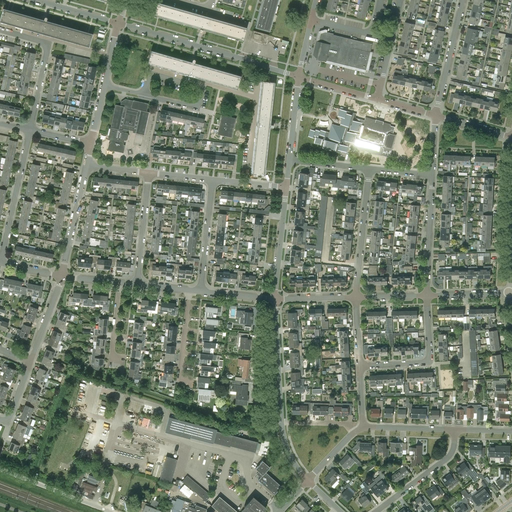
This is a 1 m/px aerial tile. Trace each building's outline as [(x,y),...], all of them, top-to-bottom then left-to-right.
[(262,0),(256,21),(255,27),(254,27),(269,31),(277,0),(262,0)] [(451,2),(443,0),(441,6),(450,8),(451,2)] [(238,38),(239,39),(240,39),(243,40),(246,29),(205,17),(156,4),(153,14),(158,15),(159,16),(195,26),(198,27),(197,31),(201,32),(205,34),(206,29),(209,30),(238,38)] [(337,6),(328,4),(326,10),(335,12),(337,6)] [(472,10),(481,12),(482,6),(473,4),(472,10)] [(368,7),(359,5),(358,11),(367,13),(368,7)] [(408,11),(417,13),(418,7),(409,5),(408,11)] [(450,8),(441,6),(440,12),(449,14),(450,8)] [(89,34),(87,34),(51,23),(48,23),(49,18),(45,17),(41,16),(39,20),(36,19),(8,11),(7,11),(2,10),(0,18),(0,20),(41,32),(89,46),(92,35),(89,34)] [(481,12),(472,10),(471,17),(479,19),(479,18),(480,15),(481,12)] [(367,13),(358,11),(357,17),(365,19),(367,13)] [(417,13),(408,11),(406,17),(415,19),(417,13)] [(449,14),(440,12),(438,18),(447,20),(449,14)] [(479,19),(471,17),(469,23),(478,25),(479,19)] [(447,20),(438,18),(437,24),(446,26),(447,20)] [(489,27),(485,26),(484,29),(491,31),(493,22),(490,21),(490,22),(491,22),(489,27)] [(404,28),(413,30),(414,24),(405,22),(404,28)] [(402,34),(411,36),(413,30),(404,28),(402,34)] [(480,31),(468,28),(467,34),(475,36),(475,37),(478,37),(480,31)] [(443,38),(444,32),(436,29),(434,35),(443,38)] [(268,35),(253,31),(251,40),(265,44),(268,35)] [(370,52),(372,44),(362,42),(360,41),(333,35),(334,34),(331,33),(329,33),(325,32),(321,33),(316,55),(317,57),(319,59),(360,68),(363,69),(366,70),(368,62),(369,58),(369,56),(370,52)] [(401,40),(410,42),(411,36),(402,34),(401,40)] [(465,41),(474,43),(475,37),(475,36),(467,34),(465,41)] [(443,38),(434,35),(433,41),(441,43),(442,43),(443,38)] [(400,46),(409,48),(410,42),(401,40),(400,46)] [(442,43),(441,43),(433,41),(431,47),(440,49),(442,43)] [(464,47),(472,49),(474,43),(465,41),(464,47)] [(511,48),(511,44),(504,43),(503,49),(511,51),(511,48)] [(409,48),(400,46),(398,52),(407,54),(409,48)] [(440,49),(431,47),(430,53),(439,55),(440,49)] [(462,53),(471,55),(472,49),(464,47),(462,53)] [(511,51),(503,49),(501,56),(510,57),(511,51)] [(26,52),(26,55),(25,54),(22,55),(23,57),(25,58),(34,60),(35,54),(26,52)] [(237,88),(240,78),(237,77),(235,76),(199,66),(195,65),(197,60),(193,59),(189,58),(187,63),(184,62),(156,54),(154,53),(151,52),(148,62),(189,74),(237,88)] [(439,55),(430,53),(428,59),(437,61),(439,55)] [(461,59),(469,61),(471,55),(462,53),(461,59)] [(54,64),(63,66),(65,60),(63,60),(64,59),(64,57),(58,55),(57,58),(56,58),(54,64)] [(459,66),(467,68),(468,68),(469,61),(461,59),(459,66)] [(509,64),(500,62),(499,68),(508,70),(509,64)] [(86,71),(95,73),(97,67),(88,65),(86,71)] [(458,72),(466,74),(468,68),(467,68),(459,66),(458,72)] [(508,70),(499,68),(498,74),(506,76),(508,70)] [(398,84),(401,72),(395,70),(394,74),(392,82),(398,84)] [(401,72),(398,84),(405,85),(407,77),(408,73),(401,72)] [(456,78),(464,80),(465,80),(466,74),(458,72),(456,78)] [(506,76),(498,74),(496,81),(505,82),(506,76)] [(411,87),(413,79),(407,77),(405,85),(411,87)] [(417,88),(419,80),(413,79),(411,87),(417,88)] [(423,90),(425,81),(419,80),(417,88),(423,90)] [(273,82),(262,81),(258,124),(252,174),(263,175),(263,171),(264,170),(268,129),(273,130),(273,125),(273,121),(269,121),(273,88),(273,87),(273,82)] [(425,81),(423,90),(430,91),(432,83),(425,81)] [(495,87),(504,89),(505,82),(496,81),(495,87)] [(28,89),(18,87),(17,93),(26,95),(28,89)] [(57,95),(48,93),(46,99),(55,101),(57,95)] [(455,93),(453,101),(459,103),(461,94),(455,93)] [(465,104),(467,96),(461,94),(459,103),(465,104)] [(472,106),(474,97),(467,96),(465,104),(472,106)] [(478,107),(480,99),(474,97),(472,106),(478,107)] [(107,150),(123,153),(125,145),(123,145),(124,140),(126,140),(127,139),(128,134),(127,133),(126,133),(126,132),(129,130),(132,131),(132,133),(135,133),(136,133),(144,135),(149,112),(146,111),(148,104),(133,100),(133,101),(126,99),(126,100),(125,100),(122,102),(122,103),(121,103),(120,106),(115,104),(111,126),(110,128),(109,128),(107,135),(108,137),(108,140),(111,141),(111,142),(109,143),(107,150)] [(484,109),(486,100),(480,99),(478,107),(484,109)] [(89,102),(80,100),(79,107),(88,109),(89,102)] [(490,110),(492,102),(486,100),(484,109),(490,110)] [(497,112),(499,103),(492,102),(490,110),(497,112)] [(15,107),(13,116),(19,117),(21,108),(15,107)] [(156,118),(159,118),(159,119),(160,120),(165,122),(166,118),(168,111),(161,109),(161,113),(157,112),(156,118)] [(311,127),(308,137),(315,139),(314,143),(321,145),(320,147),(333,151),(338,152),(340,153),(341,151),(346,152),(348,146),(347,146),(349,142),(354,143),(353,147),(354,148),(365,151),(368,152),(381,156),(389,158),(394,141),(396,135),(393,134),(395,127),(390,126),(390,125),(383,123),(380,122),(376,121),(365,118),(365,120),(354,117),(355,113),(349,112),(348,111),(340,109),(338,116),(342,118),(340,124),(341,125),(341,127),(340,126),(340,127),(336,125),(331,128),(329,133),(326,132),(326,131),(320,130),(320,131),(315,130),(315,131),(313,130),(314,128),(311,127)] [(47,123),(50,111),(45,111),(44,112),(41,122),(47,123)] [(219,127),(217,134),(224,136),(232,138),(236,118),(222,115),(219,125),(219,127)] [(73,119),(71,129),(77,130),(79,121),(79,118),(75,117),(75,120),(73,119)] [(206,123),(203,122),(204,119),(198,118),(196,125),(202,126),(202,128),(205,128),(206,123)] [(9,144),(16,145),(17,142),(17,141),(17,139),(9,137),(8,140),(9,140),(9,144)] [(7,150),(15,152),(16,145),(9,144),(7,150)] [(149,153),(153,153),(152,156),(159,157),(159,149),(160,146),(154,145),(153,146),(153,147),(150,147),(149,153)] [(6,157),(13,158),(15,152),(7,150),(6,157)] [(184,152),(183,160),(190,160),(190,157),(193,157),(193,151),(190,151),(190,153),(184,152)] [(202,162),(203,154),(197,153),(197,152),(193,151),(193,157),(196,158),(196,161),(202,162)] [(444,164),(448,164),(447,171),(444,171),(438,171),(438,174),(450,175),(450,172),(451,164),(451,155),(444,155),(444,164)] [(227,157),(227,164),(233,165),(233,162),(236,162),(237,156),(234,156),(234,157),(227,157)] [(4,163),(12,165),(13,158),(6,157),(4,163)] [(31,170),(38,172),(39,166),(43,166),(43,163),(35,161),(34,165),(32,164),(31,170)] [(3,169),(10,171),(12,165),(4,163),(3,169)] [(65,178),(72,179),(73,173),(71,173),(72,170),(63,168),(63,171),(66,172),(65,178)] [(1,176),(9,178),(10,171),(3,169),(1,176)] [(300,180),(308,181),(309,177),(310,177),(317,178),(317,175),(317,174),(309,173),(309,174),(301,173),(300,180)] [(329,183),(330,175),(323,174),(322,179),(320,179),(319,182),(319,186),(325,187),(325,183),(329,183)] [(330,175),(329,183),(333,184),(332,187),(338,188),(339,181),(336,181),(337,176),(330,175)] [(9,178),(1,176),(0,182),(0,185),(7,187),(7,184),(9,178)] [(348,185),(349,177),(342,176),(342,181),(339,181),(338,188),(344,189),(344,185),(348,185)] [(356,178),(349,177),(348,185),(348,189),(352,190),(357,190),(358,183),(355,183),(356,178)] [(308,181),(300,180),(299,187),(304,187),(304,190),(311,191),(312,185),(308,185),(308,181)] [(383,190),(384,181),(378,181),(377,190),(380,190),(380,192),(379,192),(379,196),(376,195),(376,197),(376,200),(378,200),(382,200),(382,197),(383,190)] [(391,182),(390,191),(389,197),(389,201),(393,201),(393,199),(392,199),(393,191),(396,192),(397,183),(391,182)] [(408,193),(409,184),(402,184),(402,185),(399,184),(398,194),(401,194),(401,192),(408,193)] [(421,194),(421,189),(422,189),(423,189),(424,187),(423,186),(422,186),(415,185),(414,194),(413,201),(413,204),(419,204),(420,201),(417,200),(417,194),(421,194)] [(34,190),(27,188),(25,195),(28,195),(27,198),(35,200),(36,197),(33,196),(34,190)] [(197,196),(197,198),(203,199),(204,191),(201,191),(201,188),(195,188),(194,195),(197,196)] [(310,196),(311,191),(304,190),(304,193),(299,192),(298,199),(306,200),(310,200),(310,196)] [(258,194),(257,202),(257,205),(265,206),(266,205),(267,199),(264,199),(264,195),(258,194)] [(55,204),(64,206),(64,203),(67,204),(68,197),(61,196),(59,202),(56,201),(55,204)] [(89,206),(96,207),(98,201),(99,201),(100,198),(96,198),(94,197),(93,200),(90,199),(89,206)] [(23,207),(30,208),(31,202),(35,203),(35,200),(27,198),(26,201),(24,200),(23,207)] [(302,209),(309,210),(309,207),(310,204),(306,204),(306,200),(298,199),(297,206),(302,206),(302,209)] [(127,210),(135,211),(135,205),(132,205),(133,201),(127,201),(126,204),(128,204),(127,210)] [(451,202),(442,201),(442,208),(444,208),(444,211),(454,211),(454,212),(455,212),(455,208),(451,208),(451,202)] [(56,214),(64,216),(65,210),(63,209),(64,206),(55,204),(55,207),(58,208),(56,214)] [(154,213),(162,214),(162,208),(164,208),(164,205),(158,204),(158,207),(155,207),(154,213)] [(190,217),(198,218),(199,212),(196,211),(196,208),(190,207),(190,211),(189,211),(188,217),(190,217)] [(296,218),(304,219),(305,215),(308,215),(309,210),(302,209),(302,212),(296,211),(296,218)] [(218,220),(225,221),(226,215),(227,215),(228,212),(222,211),(221,214),(218,214),(218,220)] [(441,220),(450,221),(450,215),(454,215),(454,212),(454,211),(444,211),(444,214),(442,214),(441,220)] [(483,221),(492,222),(492,215),(483,215),(483,213),(476,212),(476,215),(483,216),(483,221)] [(254,224),(262,225),(262,218),(259,218),(260,215),(254,214),(254,217),(255,218),(254,224)] [(304,219),(296,218),(295,225),(300,225),(300,228),(307,229),(310,229),(310,226),(307,226),(308,223),(304,223),(304,219)] [(417,232),(417,225),(409,224),(405,223),(404,226),(408,227),(408,231),(417,232)] [(307,229),(300,228),(300,231),(294,230),(294,237),(296,237),(302,238),(306,238),(306,234),(307,229)] [(343,239),(352,240),(353,234),(349,233),(349,231),(344,230),(344,233),(343,236),(340,236),(339,235),(334,234),(331,234),(331,238),(333,238),(343,239)] [(60,234),(52,232),(49,232),(49,233),(48,233),(48,236),(48,238),(59,240),(60,234)] [(90,238),(82,236),(81,242),(84,243),(83,246),(86,247),(89,247),(90,244),(88,244),(90,238)] [(298,244),(298,247),(305,248),(305,242),(306,238),(302,238),(296,237),(294,237),(293,244),(298,244)] [(481,252),(485,251),(485,247),(486,247),(486,248),(487,249),(488,249),(489,248),(489,247),(490,247),(491,241),(482,240),(482,241),(480,240),(479,243),(482,243),(481,252)] [(131,242),(124,241),(123,247),(122,247),(121,250),(124,251),(127,251),(128,248),(131,248),(131,242)] [(150,250),(153,251),(153,254),(159,254),(159,251),(160,251),(161,245),(158,245),(151,244),(150,250)] [(292,256),(300,257),(301,253),(304,253),(305,248),(298,247),(298,250),(292,249),(292,256)] [(193,258),(191,258),(191,255),(194,255),(195,249),(187,248),(186,254),(185,254),(185,257),(186,257),(186,260),(193,261),(193,258)] [(222,252),(214,251),(214,257),(217,257),(216,261),(217,261),(222,261),(224,261),(224,258),(223,258),(221,258),(222,252)] [(85,258),(84,266),(91,267),(91,262),(94,262),(95,255),(89,255),(89,258),(85,258)] [(103,268),(104,260),(100,259),(100,256),(95,255),(94,262),(97,262),(96,268),(103,268)] [(258,256),(251,255),(248,255),(248,261),(249,261),(248,264),(250,264),(254,265),(255,262),(258,262),(258,256)] [(300,257),(292,256),(291,263),(296,263),(296,266),(301,267),(303,267),(303,261),(300,261),(300,257)] [(104,260),(103,268),(110,269),(110,264),(113,264),(114,257),(108,257),(108,260),(104,260)] [(122,270),(123,262),(119,261),(119,258),(114,257),(113,264),(116,264),(115,270),(122,270)] [(123,262),(122,270),(129,271),(130,263),(130,259),(127,259),(127,262),(123,262)] [(158,274),(159,266),(155,265),(156,262),(150,261),(149,268),(152,268),(151,274),(158,274)] [(166,267),(165,275),(172,276),(172,271),(175,271),(176,264),(170,263),(170,267),(166,267)] [(184,277),(185,269),(181,268),(182,265),(176,264),(175,271),(178,271),(177,276),(184,277)] [(222,281),(223,273),(219,272),(219,267),(214,266),(213,271),(213,274),(213,275),(215,275),(215,280),(222,281)] [(343,268),(341,268),(340,271),(340,278),(340,285),(346,285),(346,278),(343,278),(343,271),(348,272),(348,269),(343,268)] [(230,273),(229,282),(235,283),(236,277),(239,278),(239,271),(234,270),(233,274),(230,273)] [(248,284),(249,275),(245,275),(245,271),(239,271),(239,278),(241,278),(241,283),(248,284)] [(249,275),(248,284),(254,285),(255,276),(256,272),(253,272),(252,276),(249,275)] [(8,288),(10,279),(4,278),(3,283),(0,282),(0,283),(0,289),(1,290),(2,287),(8,288)] [(10,279),(8,288),(8,291),(13,292),(14,289),(16,280),(10,279)] [(14,289),(20,291),(19,294),(22,294),(24,287),(21,286),(22,282),(16,280),(14,289)] [(32,293),(34,284),(28,283),(27,288),(24,287),(22,294),(25,295),(26,292),(32,293)] [(42,291),(39,290),(40,286),(34,284),(32,293),(31,296),(40,298),(42,291)] [(73,293),(73,296),(69,296),(68,304),(75,305),(75,304),(79,305),(79,302),(80,293),(73,293)] [(79,302),(83,303),(83,306),(89,306),(90,298),(87,298),(87,294),(80,293),(79,302)] [(99,304),(100,295),(93,295),(92,299),(90,298),(89,306),(95,307),(95,304),(99,304)] [(110,300),(107,300),(107,296),(100,295),(99,304),(103,305),(102,310),(108,310),(110,300)] [(147,309),(148,301),(141,300),(141,304),(138,303),(137,311),(143,312),(147,312),(147,309)] [(148,301),(147,309),(151,310),(151,313),(154,313),(156,313),(157,314),(157,313),(158,306),(155,305),(155,301),(148,301)] [(27,312),(35,315),(38,309),(34,307),(35,305),(29,302),(27,308),(29,309),(27,312)] [(167,311),(168,303),(161,302),(160,306),(158,306),(157,313),(163,314),(164,311),(167,311)] [(178,308),(175,307),(175,303),(168,303),(167,311),(171,312),(170,315),(177,316),(178,308)] [(204,319),(206,319),(212,319),(212,312),(216,313),(216,314),(220,315),(221,308),(205,307),(204,319)] [(292,310),(292,313),(288,313),(288,320),(297,320),(297,316),(300,316),(300,313),(303,312),(303,309),(292,310)] [(494,316),(494,314),(495,314),(496,313),(496,310),(495,309),(494,309),(488,309),(488,316),(488,325),(489,324),(489,328),(497,327),(496,323),(492,324),(492,319),(496,319),(495,316),(494,316)] [(247,311),(236,310),(235,317),(244,318),(243,324),(251,325),(252,312),(247,312),(247,311)] [(58,319),(66,322),(67,318),(70,320),(72,314),(65,311),(64,313),(60,312),(58,319)] [(35,315),(27,312),(26,316),(24,315),(22,320),(28,323),(29,320),(33,321),(35,315)] [(98,325),(107,326),(107,319),(104,319),(104,316),(96,315),(95,321),(98,322),(98,325)] [(59,327),(58,329),(65,332),(67,326),(65,325),(66,322),(58,319),(55,325),(59,327)] [(206,319),(206,323),(205,330),(212,331),(213,324),(217,325),(218,320),(212,319),(206,319)] [(21,330),(28,333),(31,327),(27,325),(28,323),(22,320),(20,326),(22,327),(21,330)] [(134,329),(142,330),(143,326),(146,327),(146,324),(150,324),(151,321),(139,320),(138,322),(134,322),(134,329)] [(297,320),(288,320),(289,327),(293,327),(293,330),(301,329),(300,323),(297,323),(297,320)] [(3,321),(0,326),(0,329),(5,331),(9,323),(3,321)] [(167,333),(176,334),(177,327),(173,326),(174,323),(166,322),(165,329),(168,329),(167,333)] [(107,326),(98,325),(98,329),(95,329),(94,335),(102,336),(102,333),(106,334),(107,326)] [(28,333),(21,330),(17,329),(16,331),(16,332),(17,333),(17,335),(26,339),(28,333)] [(57,332),(53,330),(51,337),(59,340),(60,337),(63,338),(64,335),(65,332),(58,329),(57,332)] [(142,330),(134,329),(133,336),(137,337),(137,339),(145,340),(145,334),(143,334),(142,333),(142,330)] [(289,340),(298,340),(298,336),(301,336),(301,329),(293,330),(293,333),(289,333),(289,340)] [(203,330),(202,335),(201,342),(204,342),(209,343),(209,342),(210,336),(214,336),(215,331),(212,331),(205,330),(203,330)] [(176,334),(167,333),(167,336),(164,336),(163,342),(172,343),(172,340),(175,341),(176,334)] [(248,339),(248,338),(249,334),(239,333),(238,337),(240,337),(239,348),(249,349),(251,339),(248,339)] [(96,345),(105,346),(105,339),(102,339),(102,336),(94,335),(93,341),(96,342),(96,345)] [(59,340),(51,337),(48,344),(52,345),(51,348),(58,351),(60,345),(58,344),(59,340)] [(131,349),(140,350),(141,346),(144,347),(145,340),(137,339),(136,342),(132,342),(131,349)] [(298,340),(289,340),(290,347),(294,347),(294,350),(302,349),(301,343),(298,343),(298,340)] [(165,353),(174,354),(175,346),(171,346),(172,343),(163,342),(163,349),(166,349),(165,353)] [(204,342),(203,347),(202,354),(210,355),(210,354),(211,347),(215,348),(215,347),(215,343),(209,342),(209,343),(204,342)] [(105,346),(96,345),(95,349),(92,348),(92,355),(100,356),(100,353),(104,353),(105,346)] [(43,356),(52,359),(53,356),(56,357),(58,351),(51,348),(50,350),(46,349),(43,356)] [(140,350),(131,349),(131,356),(135,357),(135,359),(142,360),(143,354),(140,353),(140,350)] [(290,353),(290,360),(299,359),(303,359),(303,358),(302,355),(302,352),(304,352),(304,350),(304,349),(302,349),(294,350),(294,352),(290,353)] [(174,354),(165,353),(165,356),(162,356),(161,362),(169,363),(170,360),(173,361),(174,354)] [(200,353),(200,358),(199,365),(201,365),(207,366),(207,359),(212,359),(212,355),(210,354),(210,355),(202,354),(200,353)] [(100,356),(92,355),(91,362),(92,363),(94,363),(92,367),(92,368),(97,370),(99,370),(100,366),(102,366),(103,359),(99,358),(100,356)] [(52,359),(43,356),(41,363),(45,364),(44,367),(51,369),(53,364),(50,362),(52,359)] [(129,369),(138,370),(138,366),(142,366),(142,360),(135,359),(134,362),(130,361),(129,369)] [(243,366),(242,378),(235,377),(234,380),(241,381),(245,381),(245,378),(247,378),(249,360),(238,359),(237,366),(243,366)] [(303,359),(299,359),(290,360),(291,367),(295,367),(295,370),(303,369),(303,363),(304,363),(303,359)] [(501,361),(493,362),(490,362),(491,369),(494,368),(502,367),(501,361)] [(163,372),(172,373),(173,366),(169,366),(169,363),(161,362),(161,368),(164,369),(163,372)] [(5,373),(12,376),(15,370),(8,367),(8,365),(5,364),(4,364),(3,366),(3,367),(3,368),(4,369),(3,372),(5,373)] [(201,370),(200,377),(207,378),(208,371),(216,372),(217,367),(207,366),(201,365),(201,366),(201,370)] [(37,375),(45,378),(46,374),(49,375),(51,369),(44,367),(43,369),(39,368),(37,375)] [(138,370),(129,369),(129,376),(133,376),(132,379),(140,380),(141,374),(138,373),(138,370)] [(300,379),(300,376),(303,376),(303,369),(295,370),(295,372),(291,373),(291,380),(300,379)] [(12,376),(5,373),(3,372),(2,376),(0,375),(0,376),(0,381),(6,383),(7,381),(10,382),(12,376)] [(172,373),(163,372),(163,376),(160,376),(159,382),(167,383),(168,380),(171,380),(172,373)] [(433,387),(436,387),(435,376),(433,376),(433,372),(426,373),(427,384),(430,383),(430,380),(432,380),(433,387)] [(45,378),(37,375),(34,381),(38,383),(37,385),(44,388),(46,382),(43,381),(45,378)] [(210,378),(207,378),(200,377),(198,377),(197,389),(199,389),(204,389),(205,382),(209,383),(210,378)] [(493,386),(496,387),(496,390),(503,391),(505,391),(505,384),(501,384),(501,381),(507,381),(507,378),(499,378),(499,380),(493,380),(493,386)] [(292,387),(296,387),(296,389),(304,389),(304,383),(305,383),(304,379),(300,379),(291,380),(292,387)] [(242,386),(240,386),(241,381),(234,380),(232,380),(231,385),(230,385),(229,393),(236,394),(235,403),(247,404),(248,395),(246,395),(247,385),(242,385),(242,386)] [(342,383),(343,387),(343,389),(341,390),(341,393),(348,392),(348,389),(347,389),(347,386),(351,386),(350,380),(342,380),(339,380),(336,381),(332,381),(332,383),(336,383),(336,384),(342,383)] [(0,391),(6,394),(8,387),(5,386),(6,383),(0,381),(0,391)] [(32,386),(29,393),(38,396),(39,393),(42,394),(44,388),(37,385),(36,388),(32,386)] [(211,390),(204,389),(199,389),(197,401),(205,401),(206,394),(210,395),(211,390)] [(507,394),(502,394),(503,391),(496,390),(494,390),(494,397),(497,397),(497,400),(504,401),(506,401),(507,394)] [(38,396),(29,393),(27,400),(31,401),(30,404),(37,407),(39,401),(36,400),(38,396)] [(101,400),(98,413),(104,415),(107,402),(101,400)] [(321,406),(320,415),(328,415),(328,414),(331,414),(331,400),(330,400),(330,403),(321,403),(321,406)] [(331,400),(331,414),(334,414),(334,415),(341,415),(341,403),(336,403),(336,400),(331,400)] [(508,405),(504,404),(504,401),(497,400),(496,400),(495,407),(498,407),(498,410),(505,410),(505,411),(508,411),(508,405)] [(379,416),(380,409),(382,409),(383,409),(383,406),(383,401),(377,401),(377,409),(372,409),(372,416),(379,416)] [(304,405),(300,405),(300,414),(307,414),(307,410),(310,411),(310,403),(310,402),(304,402),(304,405)] [(390,408),(385,408),(385,407),(383,406),(383,409),(385,409),(385,417),(393,417),(393,409),(396,409),(396,402),(391,402),(390,408)] [(321,406),(321,403),(310,403),(310,411),(310,414),(313,414),(313,415),(320,415),(321,406)] [(351,415),(352,403),(341,403),(341,415),(348,415),(351,415)] [(410,403),(409,403),(409,408),(409,412),(412,412),(411,417),(419,417),(419,409),(419,406),(416,406),(415,409),(412,409),(412,403),(410,403)] [(439,418),(439,411),(442,411),(442,403),(438,403),(438,410),(431,410),(431,411),(431,418),(439,418)] [(22,412),(31,415),(32,411),(35,413),(37,407),(30,404),(29,406),(25,405),(22,412)] [(463,419),(464,415),(467,415),(467,414),(467,407),(467,406),(461,406),(461,405),(457,405),(457,418),(463,419)] [(473,417),(473,413),(477,413),(477,409),(477,405),(467,405),(467,406),(467,407),(467,414),(467,415),(467,417),(473,417)] [(483,419),(483,415),(487,415),(487,407),(481,407),(481,405),(477,405),(477,409),(477,413),(477,419),(483,419)] [(419,409),(419,417),(426,418),(426,414),(429,414),(429,406),(426,406),(426,407),(423,406),(422,409),(419,409)] [(444,412),(444,418),(452,419),(452,412),(455,413),(455,406),(450,406),(450,407),(444,407),(444,412)] [(509,414),(505,414),(505,411),(505,410),(498,410),(497,410),(497,417),(500,417),(500,420),(509,421),(509,414)] [(31,415),(22,412),(20,419),(24,420),(23,422),(30,425),(32,419),(29,418),(31,415)] [(194,424),(169,417),(165,432),(190,439),(190,437),(194,424)] [(30,425),(23,422),(22,425),(18,424),(15,430),(24,433),(28,435),(30,428),(32,429),(33,427),(30,425)] [(216,430),(194,424),(190,437),(213,443),(216,431),(216,430)] [(28,435),(24,433),(15,430),(13,437),(17,439),(16,441),(23,444),(25,438),(26,438),(28,435)] [(230,447),(230,446),(255,452),(258,442),(216,431),(213,443),(230,447)] [(8,449),(17,452),(18,449),(21,450),(23,444),(16,441),(15,444),(11,442),(8,449)] [(352,449),(355,453),(359,449),(360,450),(360,451),(371,451),(371,455),(374,456),(375,445),(371,445),(371,443),(361,443),(361,442),(360,441),(359,441),(358,441),(358,442),(357,442),(357,443),(357,444),(352,449)] [(378,451),(383,451),(383,456),(388,456),(389,448),(386,448),(386,443),(378,442),(378,451)] [(391,451),(398,452),(398,456),(403,456),(403,443),(392,443),(391,451)] [(409,451),(412,451),(413,451),(413,455),(422,455),(422,445),(416,445),(416,447),(409,447),(409,451)] [(470,445),(470,453),(470,455),(476,456),(476,453),(481,453),(481,456),(485,457),(485,448),(482,448),(482,445),(470,445)] [(489,456),(495,457),(495,462),(500,462),(500,457),(499,457),(500,446),(489,445),(489,456)] [(499,457),(500,457),(504,457),(503,462),(510,463),(510,457),(510,446),(500,446),(499,457)] [(345,467),(353,459),(357,463),(359,461),(352,454),(350,456),(348,454),(340,462),(345,467)] [(422,455),(413,455),(413,459),(411,459),(411,465),(417,465),(417,463),(421,463),(422,455)] [(166,456),(159,480),(162,480),(160,487),(176,491),(177,486),(174,485),(175,482),(171,480),(177,459),(166,456)] [(264,462),(263,461),(255,469),(258,472),(257,474),(261,477),(258,480),(261,483),(259,484),(262,487),(263,485),(274,495),(281,486),(266,472),(270,467),(264,462)] [(469,475),(474,481),(480,477),(468,462),(466,464),(465,462),(456,469),(460,474),(461,476),(461,475),(467,471),(469,475)] [(396,483),(407,474),(406,473),(408,471),(407,470),(402,463),(399,466),(401,469),(391,477),(396,483)] [(324,478),(330,484),(332,486),(337,480),(335,478),(339,475),(333,469),(324,478)] [(376,484),(383,493),(388,488),(382,480),(386,477),(380,470),(378,472),(380,475),(373,480),(376,484)] [(500,479),(496,482),(502,488),(509,483),(510,470),(500,470),(500,479)] [(348,479),(342,473),(340,475),(346,482),(348,479)] [(446,485),(447,486),(449,489),(460,481),(454,473),(451,475),(450,473),(442,479),(446,485)] [(87,474),(84,480),(97,486),(100,479),(87,474)] [(182,481),(206,501),(211,495),(187,475),(182,481)] [(98,488),(82,481),(79,488),(95,495),(98,488)] [(364,481),(362,483),(365,487),(367,491),(370,489),(364,481)] [(347,489),(349,487),(350,486),(348,483),(346,484),(341,490),(343,492),(341,495),(347,501),(353,495),(347,489)] [(499,491),(494,483),(491,486),(496,493),(499,491)] [(383,493),(376,484),(371,488),(378,497),(383,493)] [(432,499),(437,495),(438,497),(441,495),(442,495),(444,494),(438,486),(436,487),(435,485),(431,488),(432,490),(427,493),(432,499)] [(483,487),(477,492),(485,501),(491,497),(490,496),(491,495),(487,489),(486,490),(483,487)] [(485,501),(477,492),(471,497),(467,492),(463,495),(465,498),(467,500),(470,498),(475,504),(476,503),(478,506),(485,501)] [(362,498),(359,500),(364,507),(371,502),(365,495),(364,493),(363,494),(360,496),(362,498)] [(417,508),(422,504),(425,507),(430,503),(424,495),(421,497),(420,496),(412,502),(416,507),(415,508),(417,509),(417,508)] [(261,511),(265,508),(253,498),(245,507),(241,511),(237,511),(219,496),(211,506),(218,511),(261,511)] [(185,501),(177,498),(171,511),(205,511),(207,509),(196,505),(195,508),(189,506),(190,503),(185,501)] [(468,511),(472,509),(468,503),(468,502),(467,500),(465,498),(461,501),(463,503),(455,509),(456,511),(464,511),(465,511),(468,511)] [(304,511),(307,509),(309,507),(307,505),(302,499),(297,504),(295,507),(300,511),(304,511)] [(159,511),(160,511),(154,509),(155,507),(157,507),(158,507),(159,504),(159,503),(158,503),(158,502),(156,501),(154,506),(153,508),(151,511),(159,511)]
